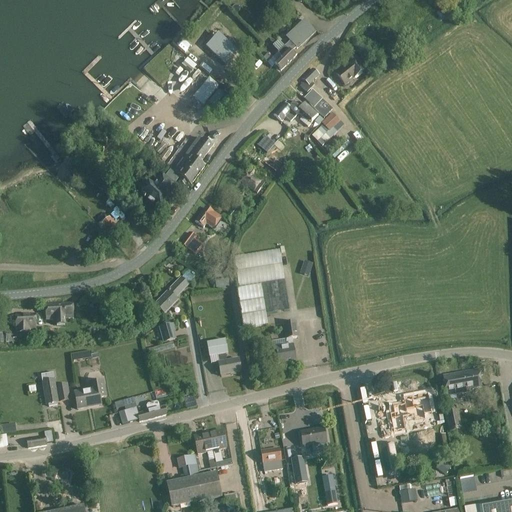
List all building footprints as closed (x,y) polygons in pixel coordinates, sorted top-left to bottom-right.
[(285,46),(278,52),(270,60),(281,71),(297,55),(293,51),(296,48),(297,49),(312,35),(308,30),(312,27),(305,19),(291,34),(295,37),(286,46),(285,46)] [(408,44),(416,38),(411,32),(404,37),(408,44)] [(223,64),(234,52),(218,37),(208,49),(223,64)] [(267,55),(263,59),(267,63),(271,59),(271,58),(273,57),(269,54),(268,55),(267,55)] [(342,82),(345,86),(354,78),(354,79),(366,69),(356,58),(336,74),(342,82)] [(300,87),(307,93),(314,86),(312,83),(319,76),(312,69),(302,79),(304,82),(300,87)] [(193,98),(203,106),(219,87),(209,78),(193,98)] [(332,109),(312,91),(304,99),(324,118),(332,109)] [(273,115),(281,122),(285,117),(290,122),(295,117),(295,118),(299,113),(310,124),(318,116),(305,103),(301,108),(294,102),(291,106),(287,102),(285,104),(284,103),(273,115)] [(325,144),(337,133),(333,129),(340,122),(332,113),(322,124),(323,126),(312,136),(318,142),(321,140),(325,144)] [(198,139),(192,148),(186,143),(181,149),(200,163),(213,146),(205,140),(203,142),(198,139)] [(330,155),(334,159),(350,144),(346,140),(330,155)] [(180,182),(185,185),(187,182),(191,185),(205,166),(200,163),(181,149),(167,168),(182,179),(180,182)] [(272,167),(279,159),(271,153),(265,161),(272,167)] [(241,182),(257,194),(266,182),(250,170),(241,182)] [(148,186),(140,197),(157,210),(165,199),(164,197),(172,186),(172,185),(174,186),(178,180),(170,171),(164,179),(162,177),(153,190),(148,186)] [(244,214),(250,206),(246,203),(240,212),(244,214)] [(236,228),(242,222),(236,217),(240,212),(233,207),(225,218),(232,223),(236,228)] [(195,222),(203,228),(205,225),(213,230),(214,228),(215,229),(221,221),(220,220),(221,219),(205,208),(195,222)] [(320,209),(315,212),(320,221),(326,218),(320,209)] [(116,225),(109,217),(101,225),(109,233),(116,225)] [(187,249),(188,250),(192,252),(199,243),(196,241),(194,240),(196,238),(190,233),(178,247),(184,252),(187,249)] [(279,250),(233,257),(238,287),(284,280),(279,250)] [(304,261),(300,274),(309,277),(313,264),(304,261)] [(165,313),(178,300),(176,298),(188,285),(181,278),(156,304),(165,313)] [(228,279),(216,280),(216,291),(229,290),(228,279)] [(261,284),(237,288),(244,331),(268,327),(261,284)] [(46,320),(53,320),(53,323),(56,323),(56,327),(65,327),(65,319),(74,319),(73,303),(45,305),(46,320)] [(16,315),(16,325),(17,334),(30,333),(30,329),(35,329),(34,315),(16,315)] [(287,347),(275,348),(278,363),(296,360),(292,339),(298,338),(296,322),(284,324),(286,341),(287,347)] [(164,343),(175,339),(171,325),(160,329),(164,343)] [(52,339),(52,329),(37,329),(37,331),(33,331),(33,337),(17,338),(17,343),(33,342),(33,340),(52,339)] [(225,341),(207,344),(209,358),(218,356),(219,363),(218,363),(221,377),(241,373),(238,359),(227,361),(225,355),(228,354),(225,341)] [(173,343),(148,350),(150,356),(175,349),(173,343)] [(97,354),(90,355),(93,367),(99,366),(97,354)] [(443,377),(444,386),(446,397),(448,397),(449,401),(457,400),(456,395),(468,393),(467,389),(482,387),(479,370),(443,377)] [(49,407),(57,406),(57,403),(70,401),(68,391),(67,384),(57,386),(56,378),(54,379),(53,373),(42,375),(43,382),(44,395),(46,405),(48,405),(49,407)] [(103,381),(88,383),(89,391),(75,393),(78,410),(101,406),(100,399),(106,397),(103,381)] [(426,420),(421,420),(420,421),(419,414),(429,412),(427,398),(404,402),(407,416),(412,415),(417,440),(429,438),(426,420)] [(125,414),(128,424),(139,420),(139,423),(167,415),(165,407),(160,408),(159,404),(156,402),(147,405),(146,408),(147,412),(138,414),(136,408),(124,412),(125,414)] [(446,414),(449,432),(461,430),(458,412),(446,414)] [(14,426),(0,427),(0,435),(15,433),(14,426)] [(300,433),(302,443),(303,447),(311,446),(313,456),(328,453),(326,443),(324,429),(300,433)] [(222,431),(208,434),(212,452),(213,452),(215,460),(216,463),(222,462),(220,451),(226,449),(222,431)] [(208,434),(194,437),(198,455),(212,452),(208,434)] [(445,435),(439,436),(442,452),(448,451),(445,435)] [(45,438),(27,441),(28,449),(46,446),(46,445),(52,444),(51,437),(45,438)] [(461,440),(452,442),(454,452),(463,450),(461,440)] [(385,477),(398,474),(394,445),(380,447),(385,477)] [(279,450),(261,452),(263,464),(281,461),(279,450)] [(185,480),(167,484),(172,508),(222,497),(217,473),(199,477),(197,466),(194,456),(176,460),(179,470),(183,469),(185,480)] [(303,459),(291,461),(295,485),(307,483),(303,459)] [(336,471),(330,473),(333,490),(340,488),(336,471)] [(45,478),(39,479),(44,506),(50,505),(45,478)] [(401,504),(417,501),(415,490),(399,492),(401,504)] [(239,496),(224,499),(225,501),(220,502),(221,505),(220,505),(221,506),(210,509),(210,511),(230,511),(242,510),(239,496)] [(478,511),(511,511),(511,500),(478,506),(478,511)]
